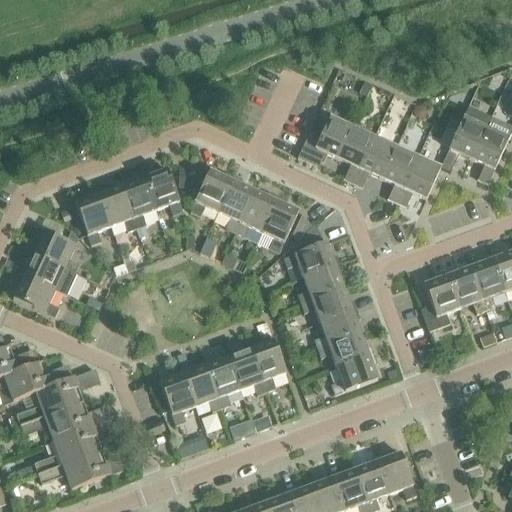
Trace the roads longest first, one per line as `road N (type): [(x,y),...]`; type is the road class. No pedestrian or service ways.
road 1 (tertiary): [(0,101),(332,0)]
road 2 (residential): [(256,163),(197,133),(24,191),(0,245)]
road 3 (residential): [(422,395),(159,492)]
road 4 (residential): [(0,316),(113,367),(159,492)]
road 5 (residential): [(376,274),(349,204),(256,163)]
road 6 (residential): [(376,274),(511,225)]
road 7 (residential): [(422,395),(376,274)]
road 8 (residential): [(464,511),(422,395)]
